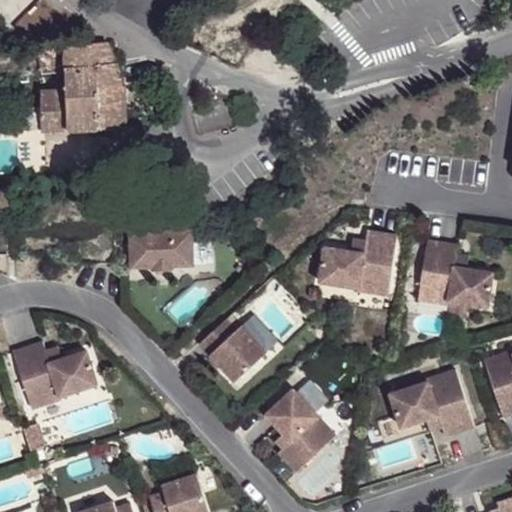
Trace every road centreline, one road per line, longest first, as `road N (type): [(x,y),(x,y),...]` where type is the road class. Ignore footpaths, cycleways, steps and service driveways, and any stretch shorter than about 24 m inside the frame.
road 1 (residential): [(38,4),(285,106),(316,109),(511,32)]
road 2 (residential): [(0,306),(79,300),(107,318),(286,511)]
road 3 (residential): [(366,511),(511,464)]
